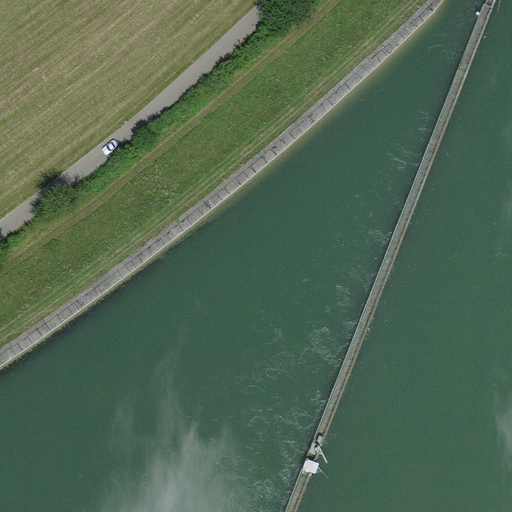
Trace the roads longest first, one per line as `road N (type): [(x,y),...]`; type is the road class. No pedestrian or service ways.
road 1 (track): [(394,0),(103,249),(0,326)]
road 2 (residential): [(0,230),(130,129),(273,0)]
